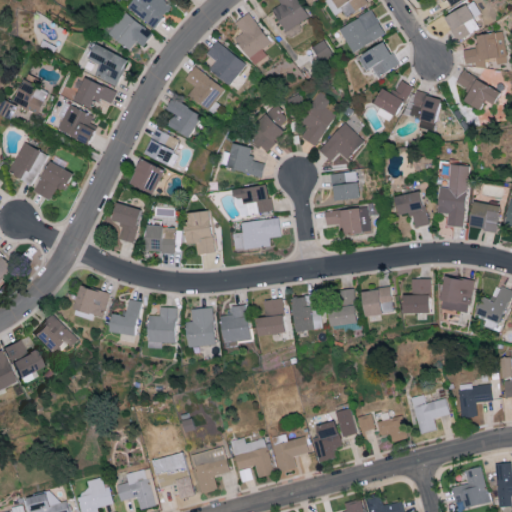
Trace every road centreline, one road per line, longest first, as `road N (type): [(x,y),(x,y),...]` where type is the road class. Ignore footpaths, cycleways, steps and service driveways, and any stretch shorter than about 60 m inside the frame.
road 1 (residential): [(19,224),(153,282),(196,286),(432,258),(511,270)]
road 2 (residential): [(0,326),(61,272),(164,71),(232,0)]
road 3 (residential): [(239,511),(511,440)]
